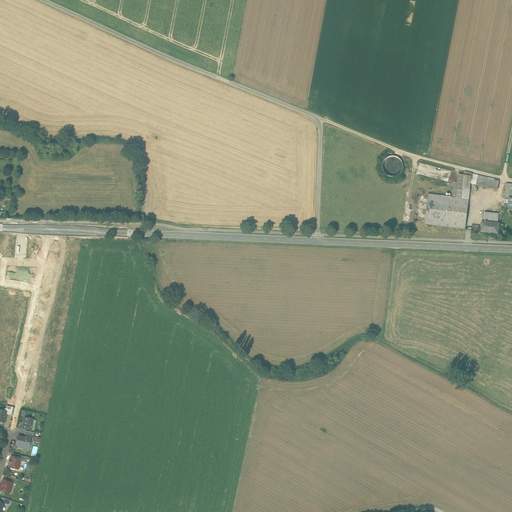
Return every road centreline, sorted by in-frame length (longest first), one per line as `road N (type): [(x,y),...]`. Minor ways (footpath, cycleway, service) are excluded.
road 1 (tertiary): [(0,228),(511,250)]
road 2 (track): [(318,241),(321,120),(42,0)]
road 3 (track): [(511,179),(394,150),(321,120)]
